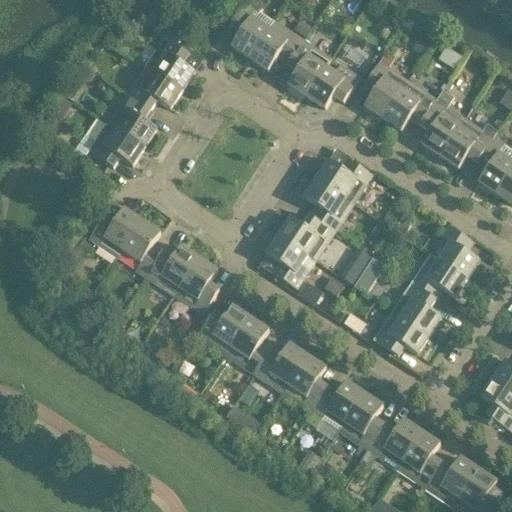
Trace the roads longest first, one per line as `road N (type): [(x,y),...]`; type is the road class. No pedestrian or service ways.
road 1 (residential): [(233,240),(158,188),(221,92),(297,142)]
road 2 (residential): [(436,402),(238,273),(233,240)]
road 3 (residential): [(511,254),(331,137),(297,142)]
road 4 (residential): [(436,402),(511,284)]
